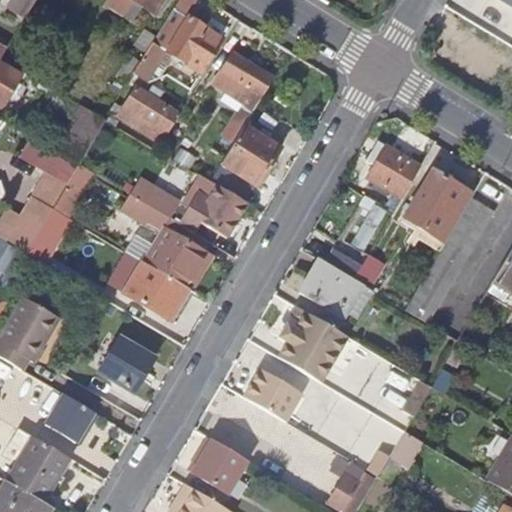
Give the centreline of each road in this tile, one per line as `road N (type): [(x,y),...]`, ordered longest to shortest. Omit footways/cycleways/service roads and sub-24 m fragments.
road 1 (residential): [(116,511),(379,69)]
road 2 (residential): [(379,69),(511,152)]
road 3 (residential): [(268,0),(379,69)]
